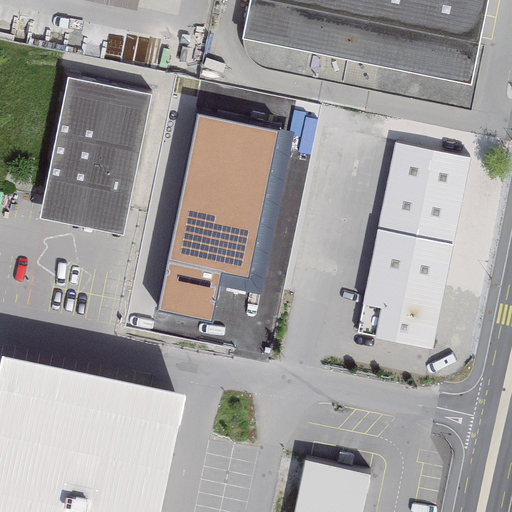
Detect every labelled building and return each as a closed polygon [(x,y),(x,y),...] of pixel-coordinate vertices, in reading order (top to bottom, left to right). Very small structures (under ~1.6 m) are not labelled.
[(242,0),(235,34),(462,81),(478,0),(242,0)] [(113,233),(142,93),(59,76),(30,216),(113,233)] [(279,130),(199,114),(158,312),(211,323),(222,271),(249,277),(279,130)] [(463,158),(389,143),(355,306),(373,310),(368,337),(424,349),(463,158)] [(0,511),(159,511),(182,404),(149,397),(5,366),(0,388),(0,511)] [(290,511),(350,511),(359,472),(302,460),(290,511)]
